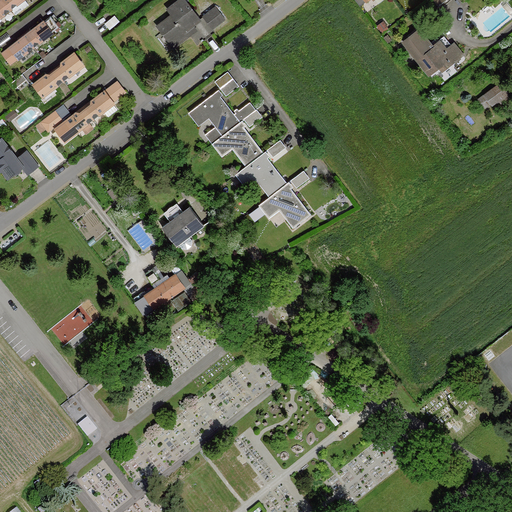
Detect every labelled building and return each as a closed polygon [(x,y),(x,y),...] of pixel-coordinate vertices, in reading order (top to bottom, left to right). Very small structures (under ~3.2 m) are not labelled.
[(0,0),(0,19),(24,0),(0,0)] [(170,12),(155,24),(173,47),(197,29),(194,24),(201,18),(187,0),(173,0),(165,6),(170,12)] [(215,5),(202,15),(212,28),(226,18),(215,5)] [(45,20),(2,53),(11,66),(55,33),(45,20)] [(433,44),(419,26),(401,40),(428,75),(438,67),(441,72),(464,54),(454,41),(446,47),(440,38),(433,44)] [(87,65),(75,51),(33,84),(44,98),(87,65)] [(239,85),(228,70),(215,80),(226,94),(239,85)] [(27,80),(23,74),(12,83),(16,88),(27,80)] [(127,93),(118,81),(56,129),(66,143),(117,104),(116,102),(127,93)] [(500,81),(477,99),(486,110),(499,100),(501,103),(511,96),(500,81)] [(222,93),(218,88),(188,111),(198,124),(208,117),(215,126),(205,133),(222,155),(232,148),(245,165),(235,173),(245,186),(255,178),(269,196),(259,203),(269,217),(279,209),(293,227),(311,213),(291,187),(293,186),(289,180),(287,182),(267,157),(269,155),(265,149),(263,151),(244,126),(246,124),(243,120),(244,119),(249,125),(262,115),(257,108),(255,109),(250,101),(239,110),(237,107),(234,110),(235,112),(234,113),(220,95),(222,93)] [(14,110),(6,116),(10,121),(18,115),(14,110)] [(64,120),(56,110),(41,122),(49,132),(64,120)] [(18,158),(3,137),(0,139),(0,168),(9,180),(23,169),(28,175),(40,166),(28,150),(18,158)] [(286,146),(280,139),(267,149),(273,156),(286,146)] [(310,176),(304,169),(291,179),(297,187),(310,176)] [(188,204),(161,225),(176,245),(203,224),(188,204)] [(132,227),(144,248),(158,240),(146,219),(132,227)] [(181,269),(133,301),(143,315),(183,288),(193,300),(210,288),(197,271),(188,278),(181,269)] [(90,419),(83,424),(88,432),(95,427),(90,419)]
